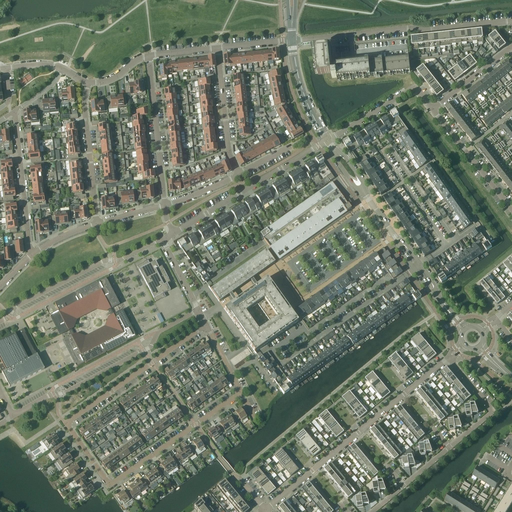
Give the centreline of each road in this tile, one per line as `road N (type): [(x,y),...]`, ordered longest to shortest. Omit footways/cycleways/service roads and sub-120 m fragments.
road 1 (residential): [(205,326),(64,425),(109,485),(239,393)]
road 2 (residential): [(264,510),(447,358)]
road 3 (residential): [(372,511),(491,412),(447,358)]
road 4 (residential): [(291,40),(511,21)]
road 5 (residential): [(12,416),(143,351),(158,332),(198,311)]
road 6 (residential): [(0,321),(101,262),(161,239)]
road 7 (residential): [(173,233),(326,140)]
road 8 (tertiary): [(463,330),(365,196)]
road 9 (residential): [(164,205),(147,55)]
road 10 (residential): [(30,255),(14,111)]
road 11 (residential): [(87,83),(96,224)]
road 12 (residential): [(432,109),(414,87),(326,140)]
road 13 (residential): [(237,175),(216,48)]
road 14 (residential): [(432,109),(511,210)]
